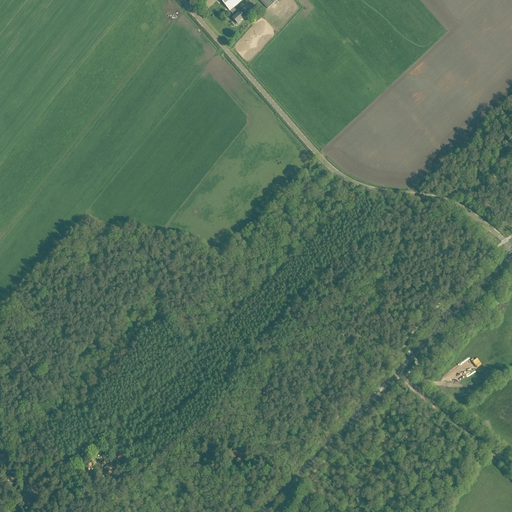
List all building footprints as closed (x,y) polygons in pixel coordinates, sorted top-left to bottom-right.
[(219,0),(230,11),(235,16),(232,19),(237,24),(238,24),(240,23),(240,22),(244,18),(239,12),(238,13),(234,9),(243,0),(259,0),(267,9),(277,0),(219,0)] [(243,440),(241,442),(247,449),(249,447),(243,440)] [(231,455),(232,456),(238,464),(245,458),(238,448),(233,452),(229,446),(224,450),(228,456),(231,455)] [(0,460),(1,462),(9,459),(7,456),(9,456),(8,452),(4,453),(4,455),(0,456),(0,460)] [(255,453),(252,456),(260,462),(263,459),(255,453)] [(92,467),(95,464),(92,462),(93,461),(92,459),(91,460),(86,465),(89,468),(91,466),(92,467)] [(5,483),(7,482),(8,484),(9,486),(12,485),(10,483),(14,480),(11,475),(5,479),(3,480),(5,483)] [(26,492),(23,494),(25,497),(27,495),(30,500),(35,497),(31,491),(32,490),(31,488),(29,489),(26,492)]
